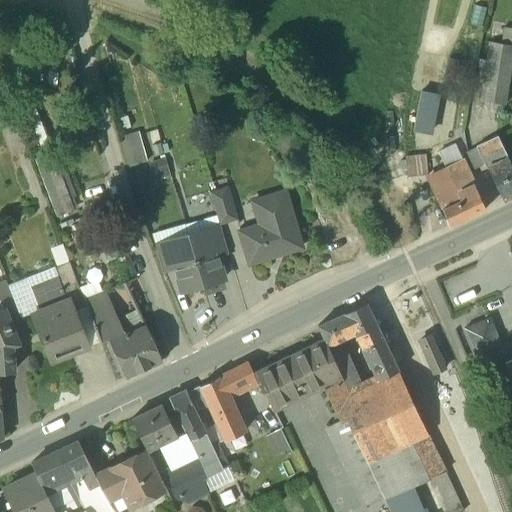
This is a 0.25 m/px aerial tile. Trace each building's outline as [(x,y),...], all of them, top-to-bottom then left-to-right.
[(61,38),(25,21),(19,35),(55,52),(61,38)] [(511,56),(511,44),(491,41),(481,101),(504,104),(511,56)] [(296,145),(274,118),(263,125),(281,155),(296,145)] [(26,120),(15,125),(27,154),(38,149),(26,120)] [(145,161),(137,136),(123,139),(130,166),(145,161)] [(497,136),(477,146),(487,167),(508,157),(497,136)] [(455,144),(438,151),(445,166),(461,159),(455,144)] [(476,172),(487,167),(477,146),(466,151),(476,172)] [(425,154),(405,156),(407,177),(428,174),(425,154)] [(165,157),(148,161),(153,177),(170,172),(165,157)] [(511,165),(508,157),(487,167),(503,199),(511,195),(511,165)] [(485,209),(462,159),(461,159),(445,166),(445,167),(460,200),(442,208),(448,226),(485,209)] [(57,216),(74,208),(57,167),(40,175),(57,216)] [(460,200),(445,167),(432,173),(429,182),(442,208),(460,200)] [(238,219),(228,185),(209,191),(220,224),(238,219)] [(285,191),(264,198),(271,221),(240,231),(250,262),(301,246),(285,191)] [(220,225),(188,234),(203,284),(223,278),(216,256),(210,233),(221,230),(220,225)] [(221,230),(210,233),(216,256),(228,253),(221,230)] [(203,284),(188,234),(155,244),(156,249),(169,245),(176,268),(183,290),(203,284)] [(169,245),(156,249),(163,272),(176,268),(169,245)] [(68,298),(74,312),(87,307),(84,300),(69,262),(53,267),(57,278),(66,299),(68,298)] [(57,278),(30,289),(38,309),(66,299),(57,278)] [(19,314),(6,281),(0,283),(0,309),(4,308),(8,319),(19,314)] [(101,292),(84,300),(87,307),(90,315),(103,309),(103,310),(108,308),(101,292)] [(38,309),(31,313),(49,362),(52,360),(67,355),(87,347),(84,340),(74,312),(68,298),(66,299),(38,309)] [(366,302),(329,320),(335,333),(331,336),(333,341),(339,339),(354,331),(358,333),(373,363),(376,362),(382,376),(397,369),(366,302)] [(90,315),(87,307),(74,312),(84,340),(97,335),(90,315)] [(0,438),(2,437),(0,406),(0,371),(0,372),(2,374),(6,371),(13,371),(12,346),(18,344),(8,319),(4,308),(0,309),(0,438)] [(103,309),(90,315),(97,335),(98,337),(111,331),(103,310),(103,309)] [(111,317),(117,334),(122,331),(125,337),(140,330),(131,309),(111,317)] [(490,317),(464,328),(475,356),(501,345),(490,317)] [(329,320),(318,325),(323,337),(327,345),(333,341),(331,336),(335,333),(329,320)] [(140,330),(125,337),(122,331),(117,334),(109,338),(125,376),(160,360),(144,328),(140,330)] [(433,331),(418,337),(431,373),(446,367),(433,331)] [(323,337),(289,355),(307,394),(325,387),(342,379),(337,367),(327,345),(323,337)] [(350,362),(339,339),(333,341),(327,345),(337,367),(347,363),(350,362)] [(257,370),(253,373),(258,381),(260,380),(275,410),(307,394),(289,355),(257,370)] [(258,381),(247,361),(234,368),(245,388),(258,381)] [(350,362),(347,363),(358,387),(361,386),(350,362)] [(376,362),(373,363),(379,377),(382,376),(376,362)] [(410,441),(427,433),(397,369),(382,376),(379,377),(361,386),(358,387),(347,363),(337,367),(342,379),(325,387),(341,421),(346,418),(366,460),(410,441)] [(234,368),(199,386),(207,401),(215,419),(224,438),(215,442),(216,444),(224,459),(251,444),(229,396),(245,388),(234,368)] [(511,390),(510,385),(499,390),(511,418),(511,417),(511,390)] [(199,386),(187,391),(194,407),(207,401),(199,386)] [(186,390),(170,397),(170,399),(182,420),(183,423),(187,431),(195,449),(196,451),(198,455),(206,475),(227,465),(224,459),(216,444),(212,446),(194,407),(187,391),(186,390)] [(182,420),(170,399),(132,419),(147,450),(161,443),(178,435),(177,434),(172,424),(182,420)] [(366,460),(346,418),(341,421),(328,427),(350,474),(368,465),(366,460)] [(290,447),(281,428),(267,434),(276,454),(290,447)] [(195,449),(187,431),(177,434),(178,435),(161,443),(171,467),(198,455),(196,451),(195,449)] [(427,433),(410,441),(422,466),(439,458),(427,433)] [(87,463),(77,441),(56,451),(66,473),(70,481),(77,493),(98,481),(94,474),(87,463)] [(384,499),(429,478),(422,466),(410,441),(366,460),(368,465),(384,499)] [(164,489),(146,450),(126,459),(127,460),(116,466),(115,464),(94,474),(98,481),(108,500),(122,493),(130,508),(164,489)] [(66,473),(56,451),(30,463),(36,474),(47,494),(70,481),(66,473)] [(171,467),(162,471),(175,496),(188,501),(208,492),(202,478),(206,475),(198,455),(171,467)] [(422,466),(429,478),(445,471),(439,458),(422,466)] [(366,507),(384,499),(368,465),(350,474),(366,507)] [(445,471),(429,478),(444,511),(458,511),(463,510),(445,471)] [(36,474),(2,491),(12,511),(54,511),(47,494),(36,474)] [(115,511),(109,501),(89,511),(115,511)]
